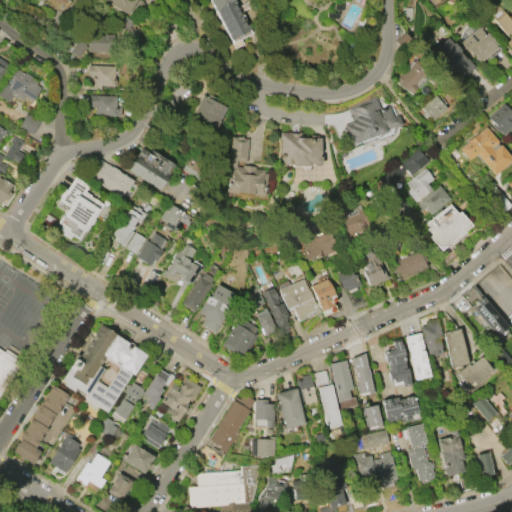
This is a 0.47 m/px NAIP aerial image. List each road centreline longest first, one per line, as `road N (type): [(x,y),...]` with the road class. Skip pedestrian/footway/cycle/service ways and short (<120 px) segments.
road 1 (residential): [(11,232),(63,148),(131,132),(169,56),(204,51),(267,87),(344,92),(382,64),(386,0)]
road 2 (residential): [(511,234),(433,297),(250,377),(234,377),(98,290)]
road 3 (residential): [(0,436),(98,290)]
road 4 (residential): [(148,511),(234,377)]
road 5 (residential): [(0,23),(60,65),(63,148)]
